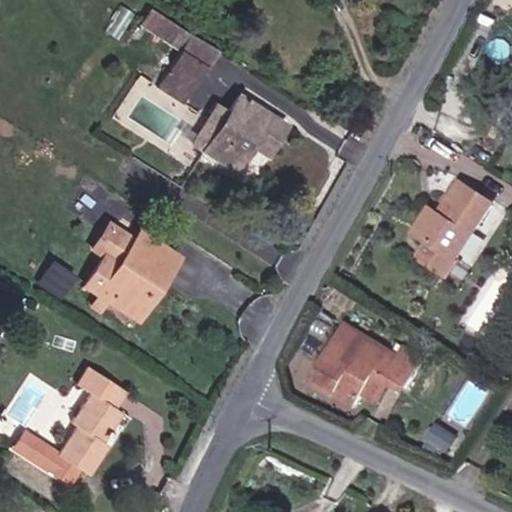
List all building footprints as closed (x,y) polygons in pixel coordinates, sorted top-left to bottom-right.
[(173,32),(202,48),(211,35),(157,0),(147,16),(173,32)] [(148,68),(176,86),(202,48),(173,32),(148,68)] [(254,134),(267,141),(284,113),(237,81),(200,136),(236,160),(254,134)] [(419,256),(445,274),(493,204),(459,182),(444,204),(448,208),(444,214),(436,209),(419,234),(429,241),(419,256)] [(414,231),(419,234),(436,209),(431,205),(414,231)] [(167,258),(176,263),(189,241),(148,216),(127,252),(115,244),(97,273),(123,288),(134,270),(153,281),(167,258)] [(123,288),(151,305),(176,263),(167,258),(153,281),(134,270),(123,288)] [(36,284),(64,294),(73,270),(46,259),(36,284)] [(377,372),(392,382),(411,353),(404,348),(396,358),(346,324),(310,380),(352,409),(377,372)] [(118,424),(138,391),(129,386),(137,372),(97,348),(88,361),(105,372),(86,403),(93,407),(75,437),(45,419),(35,435),(87,466),(97,450),(105,455),(123,427),(118,424)] [(392,382),(409,393),(429,364),(411,353),(392,382)] [(49,511),(25,497),(15,511),(49,511)]
